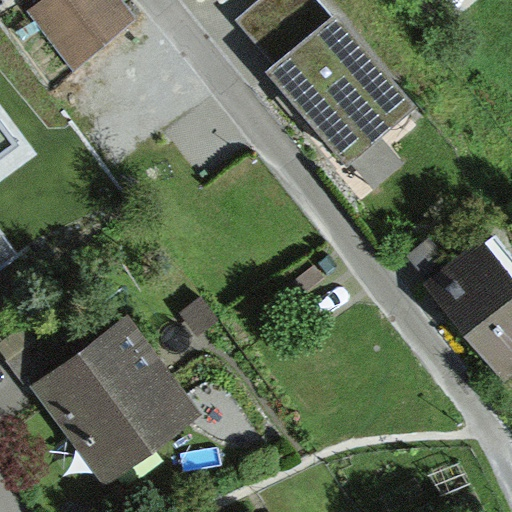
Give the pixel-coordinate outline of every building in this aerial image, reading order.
[(135,18),(120,0),(42,0),(26,13),(71,69),(135,18)] [(409,106),(316,0),(262,0),(237,23),(278,69),(272,74),(347,160),(409,106)] [(424,0),(438,16),(456,0),(424,0)] [(0,155),(19,141),(0,115),(0,155)] [(357,153),(380,183),(407,162),(383,133),(357,153)] [(436,233),(410,254),(433,282),(459,260),(436,233)] [(433,282),(429,284),(505,380),(511,375),(511,254),(495,233),(459,260),(433,282)] [(200,297),(181,310),(199,335),(218,322),(200,297)] [(72,358),(31,388),(103,486),(201,415),(130,316),(72,358)] [(0,348),(31,388),(72,358),(41,317),(0,348)]
